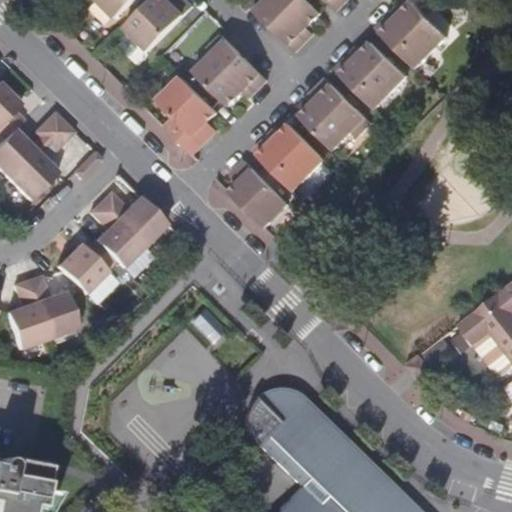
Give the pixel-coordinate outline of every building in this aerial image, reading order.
[(98,0),(116,19),(135,0),(98,0)] [(168,0),(152,0),(125,27),(149,51),(181,19),(194,6),(187,0),(178,0),(173,5),(169,1),(168,0)] [(322,13),(315,6),(309,0),(258,0),(251,7),(252,8),(296,52),(315,33),(308,26),(322,13)] [(327,0),(338,10),(348,1),(347,0),(327,0)] [(393,10),(376,27),(417,68),(449,36),(422,10),(414,1),(404,12),(399,16),(393,10)] [(398,6),(393,10),(399,16),(404,12),(398,6)] [(223,99),(229,105),(244,91),(250,97),(268,80),(225,36),(223,35),(209,49),(214,54),(196,72),(223,99)] [(352,51),(336,68),(376,109),(407,77),(372,43),(362,52),(358,57),(352,51)] [(356,47),(352,51),(358,57),(362,52),(356,47)] [(208,122),(218,113),(213,108),(183,77),(159,100),(182,124),(203,145),(212,136),(203,127),(208,122)] [(326,78),(309,95),(315,101),(301,116),(335,150),(353,132),(357,137),(372,123),(356,108),(346,98),(326,78)] [(20,104),(0,84),(0,137),(3,140),(14,129),(14,130),(24,120),(14,111),(20,104)] [(350,94),(346,98),(356,108),(360,104),(350,94)] [(44,142),(64,122),(54,112),(34,132),(44,142)] [(74,132),(64,122),(44,142),(54,152),(74,132)] [(212,136),(217,131),(208,122),(203,127),(212,136)] [(203,145),(182,124),(172,135),(193,156),(203,145)] [(254,151),(267,163),(295,192),(326,160),(291,125),(280,135),(276,140),(270,134),(254,151)] [(14,129),(3,140),(0,142),(0,171),(8,179),(36,150),(14,130),(14,129)] [(275,129),(270,134),(276,140),(280,135),(275,129)] [(36,150),(8,179),(30,200),(58,172),(36,150)] [(94,152),(72,173),(81,181),(102,160),(94,152)] [(245,159),(234,171),(243,179),(238,184),(230,192),(265,227),(288,203),(258,173),(245,159)] [(234,171),(230,175),(238,184),(243,179),(234,171)] [(100,202),(144,246),(166,224),(139,196),(127,209),(110,192),(100,202)] [(144,246),(100,202),(90,212),(107,229),(95,241),(115,261),(122,268),(144,246)] [(106,270),(115,261),(95,241),(85,250),(79,244),(57,266),(85,294),(107,272),(106,270)] [(28,280),(49,339),(78,328),(65,292),(49,297),(41,275),(28,280)] [(19,349),(49,339),(28,280),(14,285),(22,307),(6,313),(19,349)] [(511,283),(498,295),(511,313),(511,283)] [(511,370),(511,313),(498,295),(456,327),(472,347),(474,346),(501,379),(511,370)] [(445,340),(419,359),(430,372),(454,353),(445,340)] [(404,369),(417,383),(430,372),(419,359),(418,358),(404,369)] [(246,410),(243,418),(243,422),(244,430),(245,436),(247,441),(251,446),(254,450),(258,446),(299,488),(277,510),(278,511),(419,511),(406,498),(402,503),(358,462),(362,457),(344,439),(340,443),(298,403),(302,399),(293,393),(288,391),(282,390),(277,390),(271,390),(266,392),(260,394),(256,397),(252,401),(249,405),(246,410)] [(344,439),(302,399),(298,403),(340,443),(344,439)] [(406,498),(362,457),(358,462),(402,503),(406,498)] [(0,511),(48,511),(58,494),(44,492),(49,468),(14,461),(13,467),(12,465),(11,463),(9,462),(8,461),(6,460),(3,460),(2,460),(0,460),(0,511)]
